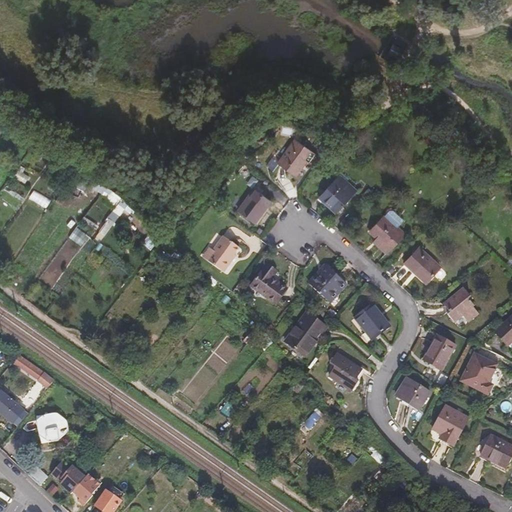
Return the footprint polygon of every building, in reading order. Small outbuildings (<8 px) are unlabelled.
[(307,157),(291,144),(273,168),(290,180),(301,165),(307,157)] [(313,161),(307,157),(301,165),(306,169),(313,161)] [(355,190),(338,175),(319,196),(337,211),(355,190)] [(253,188),(239,207),(254,220),(269,199),(253,188)] [(238,209),(253,220),(254,220),(239,207),(238,209)] [(403,232),(383,214),(369,229),(377,237),(389,247),(403,232)] [(212,249),(205,259),(222,271),(232,259),(230,258),(233,254),(238,246),(222,236),(212,249)] [(386,251),(389,247),(377,237),(374,241),(386,251)] [(202,257),(205,259),(212,249),(209,247),(202,257)] [(438,267),(417,248),(403,263),(425,282),(438,267)] [(265,262),(263,265),(273,272),(275,269),(265,262)] [(263,265),(250,285),(276,302),(285,287),(271,277),(273,272),(263,265)] [(321,272),(319,270),(308,283),(327,300),(337,288),(339,290),(345,282),(327,266),(321,272)] [(445,303),(451,310),(449,312),(456,319),(463,313),(468,317),(469,316),(471,317),(479,310),(474,304),(476,301),(470,295),(472,293),(466,285),(445,303)] [(329,301),(339,290),(337,288),(327,300),(329,301)] [(390,318),(370,300),(356,317),(376,334),(390,318)] [(306,313),(285,341),(304,356),(312,345),(309,343),(322,325),(306,313)] [(511,315),(494,331),(509,349),(511,349),(511,315)] [(326,327),(322,325),(309,343),(312,345),(326,327)] [(454,345),(436,335),(423,359),(441,369),(454,345)] [(363,369),(339,352),(332,362),(338,365),(332,375),(354,390),(361,379),(358,377),(363,369)] [(495,363),(473,352),(459,379),(486,392),(490,384),(486,381),(495,363)] [(52,378),(41,371),(36,380),(46,386),(52,378)] [(429,392),(407,379),(396,396),(418,410),(429,392)] [(21,406),(0,390),(0,409),(11,418),(21,406)] [(455,446),(469,419),(446,406),(434,429),(442,434),(440,438),(455,446)] [(510,469),(511,464),(511,446),(493,438),(484,456),(510,469)] [(70,466),(60,459),(50,471),(59,479),(61,477),(63,478),(60,482),(72,492),(87,475),(72,463),(70,466)] [(35,465),(28,474),(39,484),(46,475),(35,465)] [(51,485),(46,490),(51,495),(56,490),(51,485)] [(103,491),(94,505),(103,511),(111,511),(119,502),(103,491)]
